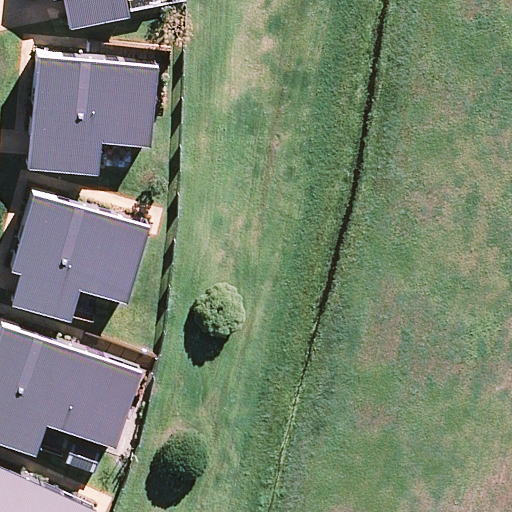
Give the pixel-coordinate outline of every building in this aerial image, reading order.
[(64,0),(70,26),(130,14),(126,0),(64,0)] [(157,65),(38,54),(28,165),(98,172),(101,144),(150,148),(157,65)] [(125,303),(148,222),(33,189),(10,269),(19,272),(11,299),(73,317),(81,291),(125,303)] [(139,368),(0,320),(0,443),(36,455),(46,425),(112,447),(139,368)] [(93,511),(97,504),(0,462),(0,511),(93,511)]
